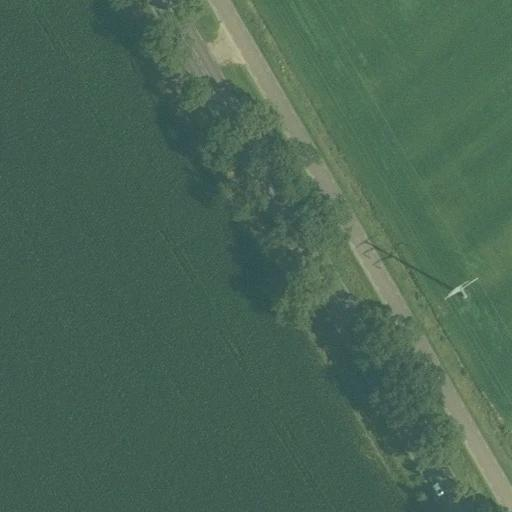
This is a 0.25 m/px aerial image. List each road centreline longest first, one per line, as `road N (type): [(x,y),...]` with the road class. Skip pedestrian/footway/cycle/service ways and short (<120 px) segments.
road 1 (primary): [(456,511),(161,0)]
road 2 (unclassified): [(508,511),(215,0)]
